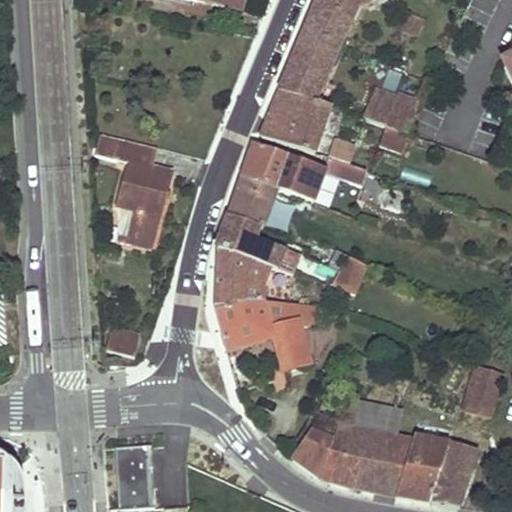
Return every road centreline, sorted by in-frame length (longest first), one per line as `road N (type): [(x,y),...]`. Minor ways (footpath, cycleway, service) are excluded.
road 1 (residential): [(176,402),(180,340),(218,181),(291,0)]
road 2 (tertiary): [(24,0),(42,406)]
road 3 (residential): [(354,511),(300,493),(204,408),(176,402)]
